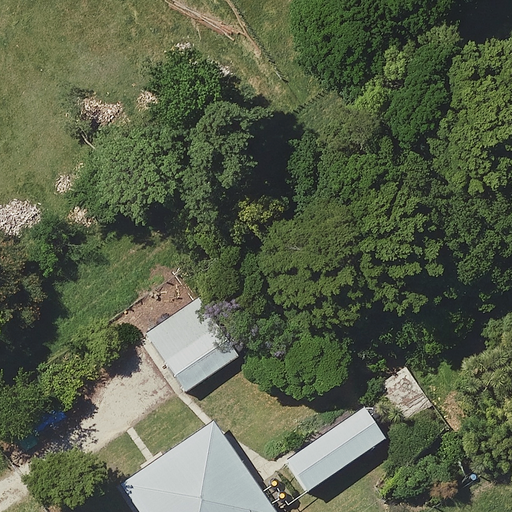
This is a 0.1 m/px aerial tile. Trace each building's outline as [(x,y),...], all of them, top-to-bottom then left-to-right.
[(511,93),(511,35),(479,68),(508,97),(511,93)] [(169,318),(140,341),(183,398),(213,375),(169,318)] [(381,442),(361,411),(278,465),(298,496),(381,442)] [(265,511),(209,426),(115,487),(131,511),(265,511)] [(85,478),(61,444),(27,468),(50,502),(85,478)] [(47,511),(25,481),(0,499),(0,511),(47,511)]
